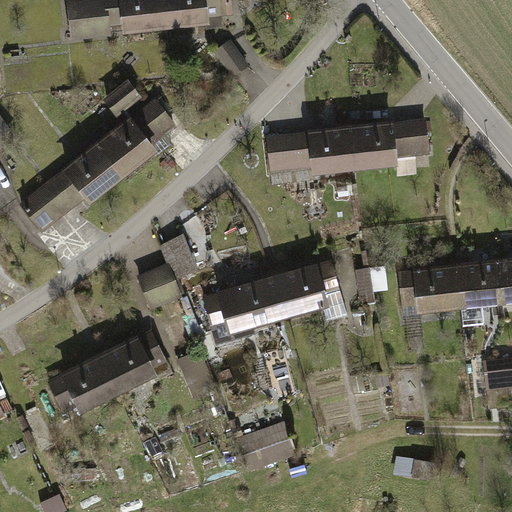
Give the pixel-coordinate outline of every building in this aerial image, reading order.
[(69,0),(75,45),(110,41),(109,31),(123,29),(124,40),(172,35),(168,0),(69,0)] [(168,0),(172,35),(214,30),(212,17),(234,15),(232,0),(168,0)] [(238,94),(252,83),(235,61),(222,71),(238,94)] [(146,117),(132,100),(108,121),(122,138),(146,117)] [(179,145),(157,117),(110,154),(105,148),(93,158),(129,203),(169,171),(161,160),(179,145)] [(374,137),(360,138),(365,193),(407,189),(406,181),(435,178),(431,140),(374,145),(374,137)] [(318,197),(365,193),(360,138),(344,139),(345,148),(271,156),(277,209),(318,205),(318,197)] [(98,227),(129,203),(93,158),(82,166),(86,172),(25,220),(46,247),(88,215),(98,227)] [(199,286),(185,253),(164,261),(172,280),(179,295),(199,286)] [(271,286),(287,337),(332,323),(335,332),(353,326),(336,274),(288,289),(286,282),(271,286)] [(472,275),(462,276),(466,328),(503,325),(499,278),(472,280),(472,275)] [(451,282),(403,287),(407,337),(424,336),(424,332),(466,328),(462,276),(450,277),(451,282)] [(511,277),(499,278),(503,325),(511,324),(511,277)] [(369,279),(355,283),(363,312),(377,308),(369,279)] [(172,280),(141,293),(154,324),(186,311),(179,295),(172,280)] [(251,349),(287,337),(271,286),(259,290),(262,297),(207,315),(222,362),(252,352),(251,349)] [(100,365),(126,414),(162,395),(156,383),(172,374),(155,342),(114,364),(112,359),(100,365)] [(88,434),(126,414),(100,365),(89,371),(92,376),(48,399),(65,432),(82,423),(88,434)] [(511,371),(482,373),(486,423),(509,422),(508,415),(511,414),(511,371)] [(293,452),(287,435),(237,451),(242,468),(293,452)] [(396,470),(394,487),(418,489),(419,472),(396,470)]
